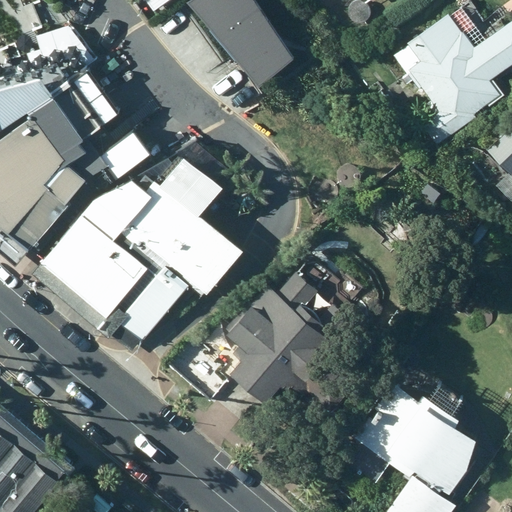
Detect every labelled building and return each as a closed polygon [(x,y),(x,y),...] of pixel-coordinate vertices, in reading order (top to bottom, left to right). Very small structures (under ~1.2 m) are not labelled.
[(144,0),(154,13),(172,0),(144,0)] [(188,0),(257,86),(293,55),(258,0),(188,0)] [(349,16),(351,19),(354,22),(358,23),(362,24),(366,23),(369,20),(372,17),(373,13),(373,9),(372,5),(370,2),(367,0),(354,0),(350,3),(349,7),(348,12),(349,16)] [(473,116),(499,98),(480,71),(484,67),(448,18),(409,47),(422,64),(410,73),(440,113),(423,126),(438,147),(476,119),(473,116)] [(35,123),(0,147),(0,255),(16,270),(84,187),(61,154),(120,113),(88,68),(27,111),(35,123)] [(48,72),(0,86),(0,133),(55,87),(48,72)] [(397,113),(381,92),(365,104),(380,125),(397,113)] [(511,126),(489,150),(510,171),(496,186),(511,201),(511,126)] [(95,204),(33,276),(109,342),(114,336),(131,351),(137,344),(142,344),(189,289),(202,299),(204,296),(207,298),(243,256),(200,219),(222,194),(185,162),(162,189),(155,183),(147,193),(134,182),(95,204)] [(339,181),(341,184),(344,187),(348,188),(352,189),(356,188),(359,185),(362,182),(363,178),(363,174),(362,170),(360,167),(356,164),(352,163),(348,163),(343,165),(340,168),(338,172),(338,177),(339,181)] [(314,197),(316,200),(319,203),(323,204),(327,205),(331,203),(335,201),(337,198),(338,194),(338,190),(337,186),(335,183),(331,180),(327,179),(323,179),(319,181),(316,184),(314,188),(313,193),(314,197)] [(231,378),(266,407),(291,377),(305,388),(327,361),(318,354),(345,319),(332,308),(319,325),(303,313),(317,295),(295,278),(278,299),(267,290),(228,339),(241,350),(236,356),(244,362),(231,378)] [(446,303),(449,307),(452,309),(455,311),(460,311),(464,310),(467,308),(470,304),(471,300),(471,296),(470,292),(467,289),(464,287),(460,286),(455,286),(451,288),(448,291),(446,295),(446,299),(446,303)] [(470,321),(472,324),(476,327),(479,329),(483,329),(487,328),(491,325),(493,322),(495,318),(495,314),(494,310),(491,307),(488,305),(484,303),(479,304),(475,306),(472,309),(470,313),(469,317),(470,321)] [(395,387),(355,440),(410,483),(388,511),(453,511),(455,510),(438,497),(442,492),(449,498),(470,471),(475,446),(455,431),(460,426),(424,399),(419,405),(395,387)] [(0,511),(38,511),(63,479),(0,419),(0,511)]
